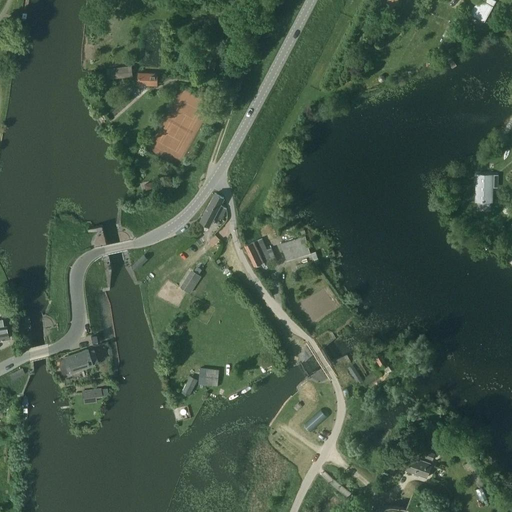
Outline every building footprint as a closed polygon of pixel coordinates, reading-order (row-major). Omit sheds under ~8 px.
[(483,20),(493,1),(491,0),(481,0),(476,9),(474,8),(471,13),(483,20)] [(159,73),(139,72),(138,85),(158,86),(159,73)] [(490,201),(492,174),(477,173),(475,200),(490,201)] [(205,211),(201,221),(209,226),(214,216),(221,220),(227,209),(220,205),(224,198),(215,194),(205,211)] [(138,284),(129,269),(127,254),(126,253),(125,245),(133,243),(133,242),(132,241),(131,238),(130,236),(129,235),(127,234),(125,233),(124,232),(122,232),(121,232),(120,227),(120,216),(118,216),(118,227),(119,234),(120,234),(122,234),(123,234),(124,235),(125,235),(126,236),(127,236),(128,238),(129,239),(130,240),(131,242),(121,243),(123,255),(124,254),(126,263),(125,263),(125,265),(126,265),(125,265),(126,268),(127,267),(127,268),(126,268),(126,271),(137,286),(140,285),(143,285),(142,283),(138,284)] [(107,257),(110,273),(108,289),(104,290),(104,291),(106,291),(109,291),(113,273),(113,270),(112,271),(112,270),(113,270),(112,268),(111,267),(112,267),(112,265),(111,265),(109,257),(110,257),(108,246),(98,248),(98,246),(98,244),(99,243),(99,241),(100,240),(101,239),(102,238),(103,238),(104,237),(105,236),(106,236),(105,229),(102,229),(98,230),(99,232),(99,234),(103,233),(103,235),(102,235),(101,236),(100,237),(99,239),(97,241),(97,242),(96,245),(96,247),(97,250),(105,248),(107,257)] [(287,261),(311,253),(305,236),(281,243),(287,261)] [(99,247),(107,245),(106,238),(99,247)] [(254,267),(261,264),(264,269),(267,268),(266,266),(277,261),(272,248),(267,250),(262,238),(245,246),(254,267)] [(140,271),(151,261),(147,257),(136,267),(140,271)] [(180,287),(191,294),(201,277),(191,270),(180,287)] [(48,358),(46,344),(46,335),(55,334),(55,330),(54,328),(53,326),(51,324),(50,323),(48,322),(46,321),(45,321),(46,315),(50,316),(51,313),(46,313),(45,312),(43,320),(41,320),(42,323),(43,323),(45,323),(46,324),(47,324),(48,325),(49,326),(50,327),(51,328),(52,330),(52,332),(43,333),(44,348),(45,362),(46,363),(47,374),(46,374),(47,376),(48,376),(48,377),(47,377),(47,379),(51,379),(57,388),(58,387),(52,377),(50,377),(48,358)] [(30,337),(30,346),(31,349),(32,359),(32,364),(33,378),(31,378),(27,390),(28,391),(33,381),(37,380),(36,378),(35,378),(35,377),(36,377),(36,375),(35,375),(34,364),(35,364),(32,333),(22,334),(22,332),(23,330),(24,329),(24,328),(25,327),(26,326),(27,325),(28,325),(29,324),(31,324),(31,321),(29,321),(26,314),(25,315),(21,316),(21,318),(25,317),(27,322),(26,323),(25,324),(23,325),(22,326),(21,329),(20,331),(20,333),(20,337),(30,337)] [(0,340),(8,339),(8,337),(9,336),(8,333),(7,332),(6,326),(3,327),(2,320),(0,320),(0,340)] [(333,338),(323,348),(315,354),(310,346),(308,348),(306,349),(305,351),(304,353),(303,355),(303,357),(303,359),(303,360),(304,361),(304,362),(301,364),(288,372),(286,368),(284,369),(285,371),(287,375),(303,366),(303,365),(304,364),(304,365),(305,364),(305,363),(305,364),(307,363),(306,361),(305,360),(305,359),(305,358),(305,357),(305,356),(306,354),(306,353),(307,352),(308,350),(309,349),(315,357),(322,352),(322,351),(323,351),(324,351),(323,350),(324,350),(325,350),(336,338),(334,335),(333,333),(330,334),(333,338)] [(347,354),(336,338),(325,350),(324,350),(323,350),(324,351),(323,351),(322,351),(322,352),(315,357),(309,349),(308,350),(307,352),(306,353),(306,354),(305,356),(305,357),(305,358),(305,359),(305,360),(306,361),(307,363),(305,364),(305,363),(305,364),(304,365),(304,364),(303,365),(303,366),(287,375),(296,387),(310,376),(311,376),(312,376),(311,375),(312,375),(313,375),(313,374),(314,373),(316,375),(317,376),(318,376),(319,377),(320,377),(322,377),(323,377),(325,377),(326,376),(328,375),(322,368),(330,362),(330,363),(331,363),(330,362),(331,362),(332,362),(332,361),(347,354)] [(94,349),(87,351),(64,358),(58,360),(59,364),(59,366),(61,373),(63,375),(68,373),(92,365),(98,362),(94,349)] [(326,368),(333,363),(346,357),(349,360),(351,359),(349,356),(347,354),(332,361),(332,362),(331,362),(330,362),(331,363),(330,363),(330,362),(322,368),(328,375),(326,376),(325,377),(323,377),(322,377),(320,377),(319,377),(318,376),(317,376),(316,375),(314,373),(313,374),(313,375),(312,375),(311,375),(312,376),(311,376),(310,376),(296,387),(298,390),(300,392),(302,391),(299,388),(311,378),(314,376),(315,377),(317,378),(318,378),(320,379),(322,379),(324,379),(326,378),(329,377),(330,376),(331,376),(326,368)] [(381,368),(360,382),(364,388),(392,370),(381,354),(374,358),(381,368)] [(349,366),(343,370),(353,385),(359,381),(349,366)] [(219,369),(207,368),(195,367),(194,371),(192,371),(191,377),(190,376),(181,394),(188,398),(198,380),(199,381),(198,384),(199,384),(198,389),(204,390),(205,385),(217,386),(219,369)] [(25,370),(13,377),(15,381),(27,375),(25,370)] [(101,389),(81,391),(83,404),(97,402),(96,398),(102,397),(102,395),(104,395),(104,390),(101,390),(101,389)] [(311,432),(328,417),(320,410),(304,425),(311,432)] [(445,453),(452,446),(445,438),(438,444),(445,453)] [(435,454),(427,451),(427,452),(423,451),(422,455),(426,457),(425,458),(433,460),(435,454)] [(432,465),(411,457),(407,470),(428,477),(432,465)]
